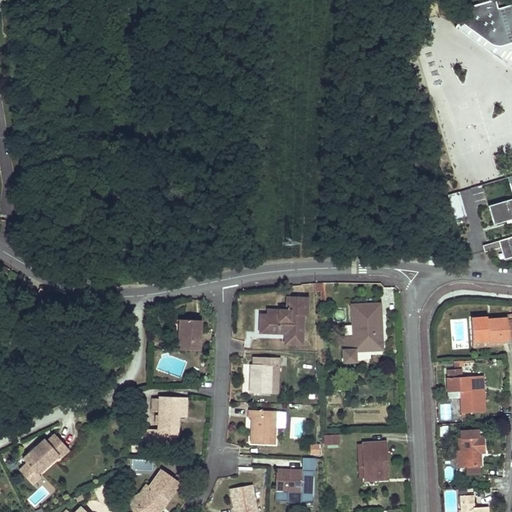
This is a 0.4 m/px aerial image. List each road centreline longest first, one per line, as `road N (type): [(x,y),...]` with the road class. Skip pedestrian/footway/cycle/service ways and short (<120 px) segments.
road 1 (residential): [(189,511),(216,444),(221,280)]
road 2 (residential): [(221,280),(109,296),(77,291),(0,250)]
road 3 (residential): [(416,298),(422,511)]
road 4 (residential): [(221,280),(304,267),(386,268)]
